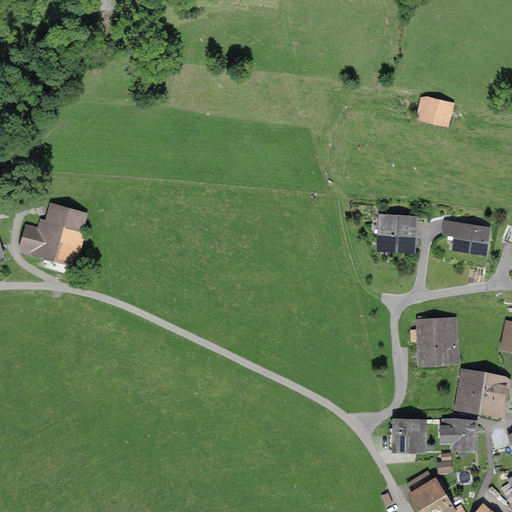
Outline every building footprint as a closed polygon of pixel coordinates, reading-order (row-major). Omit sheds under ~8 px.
[(446,123),(451,106),(422,98),(420,107),(425,108),(423,117),(446,123)] [(28,226),(22,243),(32,247),(31,249),(70,264),(87,219),(53,206),(46,223),(42,221),(38,230),(28,226)] [(411,246),(412,221),(381,219),(381,228),(384,228),(383,245),(411,246)] [(483,250),(486,230),(482,230),(482,226),(476,225),(476,229),(461,226),(461,224),(447,222),(445,233),(459,235),(457,246),(483,250)] [(427,316),(419,317),(422,362),(457,359),(454,321),(427,322),(427,316)] [(486,374),(462,371),(457,405),(480,409),(486,374)] [(486,374),(480,409),(503,412),(507,388),(504,387),(506,377),(486,374)] [(457,419),(443,419),(444,442),(456,442),(456,447),(474,447),(474,421),(457,419)] [(420,447),(421,424),(396,423),(395,446),(420,447)] [(451,471),(451,462),(439,464),(440,472),(451,471)] [(408,484),(424,511),(449,511),(454,509),(455,511),(464,511),(461,505),(465,503),(460,495),(452,499),(440,479),(430,486),(423,475),(408,484)] [(392,504),(388,494),(382,496),(387,506),(392,504)]
